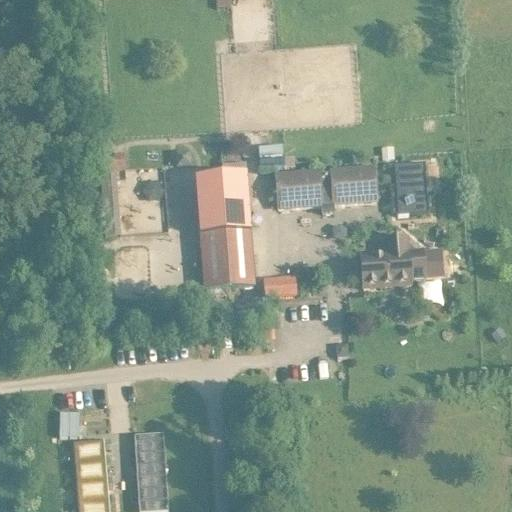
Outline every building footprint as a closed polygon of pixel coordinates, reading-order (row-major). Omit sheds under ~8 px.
[(425,166),(394,168),(396,188),(398,217),(398,219),(429,216),(425,166)] [(319,176),(319,174),(276,177),(278,212),(322,209),(322,216),(334,215),(333,208),(377,205),(374,170),(331,173),(331,175),(319,176)] [(196,184),(204,292),(254,288),(246,180),(196,184)] [(411,283),(425,282),(423,253),(409,254),(407,241),(391,242),(392,256),(360,258),(360,261),(357,261),(358,276),(362,276),(363,291),(391,289),(391,287),(399,286),(399,288),(411,288),(411,283)] [(295,279),(263,281),(265,301),(297,298),(295,279)] [(60,415),(59,440),(79,440),(79,416),(60,415)] [(168,511),(163,437),(135,438),(139,511),(168,511)] [(104,444),(73,446),(75,466),(105,464),(104,444)] [(105,464),(75,466),(76,486),(107,484),(105,464)] [(107,484),(76,486),(78,506),(109,504),(107,484)]
